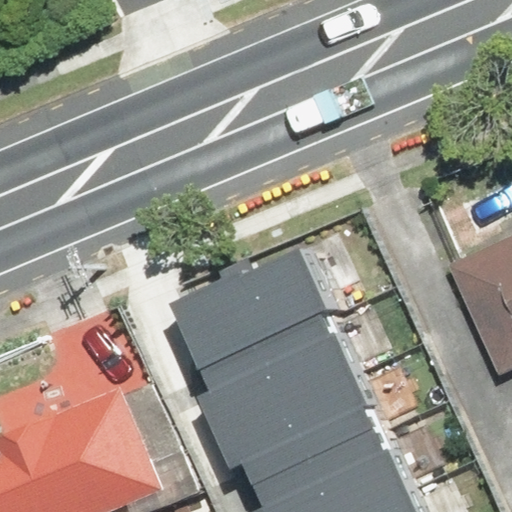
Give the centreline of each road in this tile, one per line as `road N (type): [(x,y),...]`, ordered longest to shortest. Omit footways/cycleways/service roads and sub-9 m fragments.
road 1 (secondary): [(511,46),(0,258)]
road 2 (secondary): [(0,168),(401,0)]
